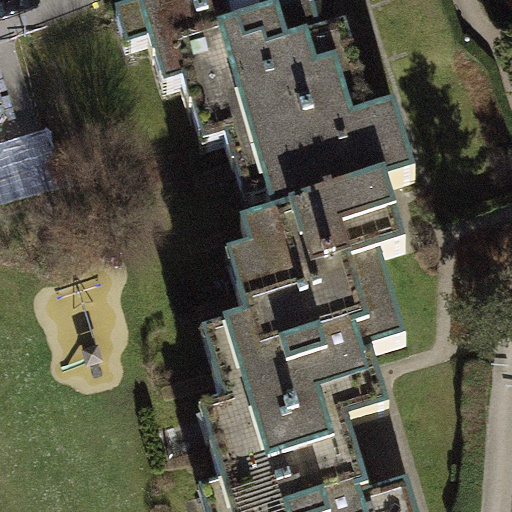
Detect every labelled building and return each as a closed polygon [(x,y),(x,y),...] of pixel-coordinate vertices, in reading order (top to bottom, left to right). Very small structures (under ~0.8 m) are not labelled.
[(236,168),(256,162),(372,127),(345,39),(320,46),(311,18),(320,15),(315,0),(183,0),(140,13),(150,48),(155,63),(157,63),(174,58),(184,89),(191,113),(193,112),(215,106),(226,145),(233,169),(236,168)] [(129,54),(150,48),(140,13),(118,21),(129,54)] [(166,94),(184,89),(174,58),(157,63),(166,94)] [(205,151),(226,145),(215,106),(193,112),(205,151)] [(251,257),(263,296),(379,261),(404,253),(398,234),(385,193),(414,184),(394,120),(372,127),(256,162),(269,203),(275,223),(244,233),(251,257)] [(256,162),(236,168),(247,209),(269,203),(256,162)] [(230,264),(242,303),(263,296),(251,257),(230,264)] [(224,410),(236,448),(289,432),(298,462),(352,446),(346,429),(388,417),(380,391),(373,366),(363,369),(360,361),(405,348),(379,261),(263,296),(242,303),(240,303),(246,326),(226,332),(238,370),(217,377),(215,377),(224,410)] [(205,339),(217,377),(238,370),(226,332),(205,339)] [(203,416),(216,454),(236,448),(224,410),(203,416)] [(367,497),(352,446),(298,462),(289,432),(236,448),(216,454),(213,455),(224,489),(230,511),(414,511),(408,491),(361,506),(359,499),(367,497)] [(202,495),(207,511),(230,511),(224,489),(202,495)]
